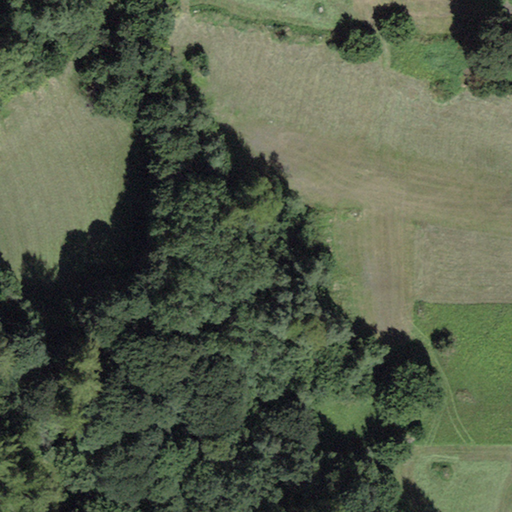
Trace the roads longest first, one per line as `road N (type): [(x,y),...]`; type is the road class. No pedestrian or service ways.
road 1 (track): [(152,383),(123,56),(142,0)]
road 2 (track): [(228,511),(222,483),(152,383)]
